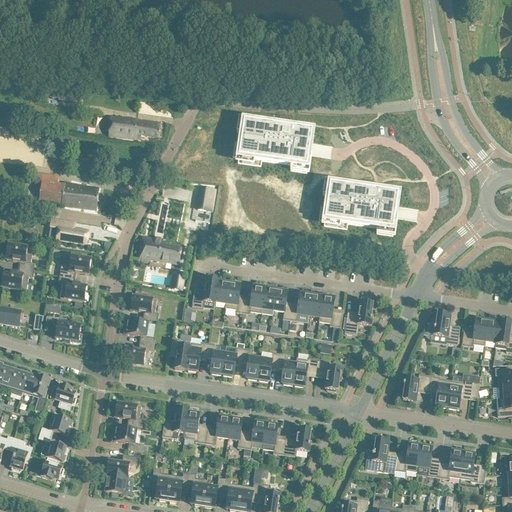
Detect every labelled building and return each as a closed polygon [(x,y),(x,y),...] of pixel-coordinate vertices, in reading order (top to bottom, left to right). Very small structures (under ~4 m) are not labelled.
[(80,96),(51,92),(50,99),(59,100),(58,102),(79,105),(80,96)] [(111,118),(109,137),(141,140),(141,137),(159,139),(161,124),(111,118)] [(244,123),(239,158),(307,168),(312,133),(244,123)] [(36,174),(34,186),(41,187),(40,197),(39,202),(63,205),(65,205),(65,207),(96,211),(99,190),(87,188),(71,185),(65,184),(65,186),(58,185),(59,177),(43,175),(36,174)] [(330,186),(325,221),(393,231),(399,195),(330,186)] [(201,190),(198,211),(211,213),(215,192),(201,190)] [(26,218),(6,214),(4,224),(25,227),(26,218)] [(55,220),(53,228),(61,230),(59,243),(90,248),(92,233),(73,230),(74,223),(55,220)] [(142,239),(138,262),(150,264),(150,267),(158,268),(159,262),(179,266),(183,247),(163,244),(163,241),(142,239)] [(20,264),(20,270),(34,272),(35,265),(31,265),(33,250),(9,246),(9,248),(8,247),(7,254),(8,254),(7,261),(13,262),(13,263),(20,264)] [(72,258),(71,267),(62,265),(60,278),(74,280),(75,274),(83,276),(83,275),(89,276),(90,269),(91,269),(92,262),(91,262),(91,261),(72,258)] [(33,279),(34,272),(20,270),(19,276),(11,274),(11,275),(5,274),(4,281),(2,281),(1,288),(3,288),(2,289),(26,293),(29,278),(33,279)] [(73,286),(74,280),(60,278),(58,285),(63,285),(60,300),(84,304),(85,302),(86,303),(87,296),(86,296),(87,288),(81,288),(81,287),(73,286)] [(174,280),(173,291),(186,294),(188,282),(174,280)] [(204,303),(215,305),(218,282),(206,280),(204,296),(194,294),(192,308),(203,310),(204,303)] [(225,310),(229,284),(222,283),(222,284),(218,284),(219,282),(218,282),(215,305),(215,304),(226,305),(225,310)] [(238,285),(229,284),(225,310),(236,312),(236,314),(243,315),(245,302),(239,301),(241,287),(238,286),(238,285)] [(261,315),(265,290),(263,290),(263,289),(256,288),(255,289),(253,289),(251,303),(245,302),(243,315),(250,316),(250,314),(261,315)] [(272,317),(273,312),(276,291),(269,290),(269,291),(265,290),(261,315),(272,317)] [(285,292),(276,291),(273,312),(284,314),(283,321),(290,322),(292,308),(286,308),(288,294),(285,293),(285,292)] [(309,317),(312,296),(303,295),(303,296),(300,295),(298,309),(292,308),(290,322),(297,323),(298,316),(309,317)] [(319,324),(323,299),(319,298),(319,297),(312,296),(309,317),(320,319),(319,324)] [(132,305),(131,312),(144,314),(143,320),(158,322),(159,315),(155,314),(157,301),(133,297),(133,298),(131,298),(130,305),(132,305)] [(325,299),(323,299),(319,324),(330,325),(330,328),(341,330),(343,316),(333,314),(335,301),(333,300),(332,299),(326,298),(325,299)] [(358,318),(347,317),(345,316),(343,330),(345,330),(345,335),(356,337),(358,326),(371,328),(372,321),(371,321),(373,306),(371,306),(371,305),(362,303),(362,305),(360,304),(358,318)] [(11,328),(19,329),(22,314),(0,310),(0,326),(5,327),(5,328),(11,328)] [(432,323),(425,336),(433,337),(447,339),(446,345),(457,347),(459,333),(449,331),(451,317),(448,317),(449,316),(440,315),(440,316),(438,316),(437,323),(432,323)] [(34,331),(42,332),(44,318),(36,317),(34,331)] [(59,320),(47,318),(45,332),(56,334),(55,340),(70,342),(70,344),(81,346),(83,336),(80,336),(81,327),(81,324),(72,323),(71,326),(58,324),(59,320)] [(485,343),(488,322),(479,320),(479,322),(476,321),(474,335),(464,334),(462,347),(473,349),(473,346),(484,348),(485,343)] [(141,338),(140,344),(154,346),(155,339),(146,338),(148,324),(127,321),(127,322),(126,322),(125,329),(126,329),(125,336),(141,338)] [(495,349),(499,323),(498,324),(495,324),(495,323),(488,322),(485,343),(496,344),(495,349)] [(511,325),(499,323),(495,349),(506,351),(506,354),(511,354),(511,340),(509,340),(511,325)] [(186,372),(190,349),(189,349),(190,344),(179,342),(180,341),(172,340),(170,354),(177,355),(175,370),(186,372)] [(153,354),(154,346),(140,344),(139,351),(125,349),(124,356),(123,355),(122,362),(123,362),(123,363),(144,366),(146,352),(153,354)] [(200,358),(206,359),(208,345),(202,344),(201,346),(190,344),(190,349),(186,372),(196,373),(196,372),(198,372),(200,358)] [(222,376),(225,356),(214,354),(215,346),(208,345),(206,359),(213,360),(211,374),(212,374),(212,376),(221,377),(221,375),(222,376)] [(452,349),(450,361),(458,362),(459,350),(452,349)] [(236,363),(242,364),(244,351),(237,350),(236,357),(225,356),(222,376),(224,376),(223,377),(232,378),(232,377),(234,377),(236,363)] [(258,381),(261,361),(250,359),(251,352),(244,351),(242,364),(248,365),(246,379),(248,379),(248,381),(256,382),(256,381),(258,381)] [(272,369),(278,370),(280,356),(273,355),(272,362),(261,361),(258,381),(259,381),(259,382),(267,384),(268,382),(270,383),(272,369)] [(293,386),(297,360),(296,366),(285,364),(286,357),(280,356),(278,370),(284,370),(282,384),(284,385),(283,386),(292,387),(292,386),(293,386)] [(307,374),(317,375),(319,361),(308,360),(308,362),(297,360),(293,386),(295,386),(295,388),(303,389),(303,387),(305,388),(307,374)] [(330,363),(319,361),(317,375),(327,377),(325,391),(327,391),(327,392),(335,393),(336,392),(338,393),(340,378),(341,378),(342,371),(329,369),(330,363)] [(12,391),(18,372),(18,373),(15,372),(15,371),(8,369),(2,388),(12,391)] [(498,378),(499,389),(511,387),(511,376),(509,376),(509,370),(495,370),(495,378),(498,378)] [(23,394),(28,375),(21,373),(21,374),(18,373),(18,372),(12,391),(11,395),(22,398),(23,394)] [(38,380),(35,379),(36,378),(28,375),(23,394),(33,397),(38,380)] [(418,390),(428,392),(430,378),(419,376),(418,382),(405,380),(404,387),(405,388),(403,402),(405,402),(405,404),(413,405),(413,404),(416,404),(418,390)] [(447,409),(451,383),(440,381),(440,379),(430,378),(428,392),(438,393),(436,407),(437,407),(437,408),(446,410),(446,408),(447,409)] [(46,395),(49,383),(50,382),(39,379),(38,380),(33,397),(39,399),(35,412),(43,414),(49,396),(46,395)] [(461,396),(471,398),(473,384),(462,382),(462,384),(451,383),(447,409),(449,409),(448,410),(457,411),(457,410),(459,410),(461,396)] [(480,385),(473,384),(471,398),(478,399),(480,385)] [(71,406),(72,407),(73,406),(75,407),(77,400),(75,400),(76,395),(71,393),(72,391),(62,387),(61,390),(60,390),(54,388),(50,400),(61,403),(59,409),(69,412),(71,406)] [(511,387),(499,389),(499,400),(511,399),(511,387)] [(511,399),(499,400),(500,401),(504,400),(505,411),(497,411),(498,419),(511,418),(511,411),(511,399)] [(116,411),(115,418),(129,420),(128,427),(142,429),(143,422),(139,421),(141,407),(117,404),(117,405),(116,405),(115,411),(116,411)] [(164,425),(162,439),(178,441),(179,435),(185,435),(184,440),(188,413),(177,411),(174,426),(164,425)] [(189,413),(188,413),(184,440),(195,442),(195,444),(205,446),(208,431),(198,430),(200,416),(198,416),(198,414),(190,413),(190,414),(189,414),(189,413)] [(52,432),(42,429),(40,435),(51,438),(53,433),(67,437),(68,436),(69,436),(71,429),(70,429),(72,423),(61,420),(62,418),(53,416),(50,427),(53,428),(52,432)] [(228,440),(231,420),(229,420),(230,419),(221,418),(221,419),(219,419),(217,433),(208,431),(205,446),(216,447),(217,439),(228,440)] [(232,421),(231,420),(228,440),(239,442),(238,450),(245,451),(247,437),(241,436),(243,422),(241,422),(241,420),(233,419),(232,421)] [(264,446),(267,426),(265,425),(265,424),(257,423),(257,424),(255,424),(253,438),(247,437),(245,451),(251,452),(252,449),(263,450),(264,446)] [(268,426),(267,426),(264,446),(275,447),(273,456),(284,457),(286,443),(276,441),(278,427),(276,427),(277,426),(268,424),(268,426)] [(136,431),(116,428),(115,429),(114,429),(113,436),(114,437),(113,443),(129,445),(128,451),(143,453),(144,447),(134,445),(136,431)] [(296,444),(286,443),(284,457),(295,459),(296,452),(309,454),(310,447),(309,446),(311,432),(309,432),(309,430),(300,429),(300,430),(298,430),(296,444)] [(50,444),(51,438),(40,435),(38,441),(50,444)] [(0,463),(4,450),(10,452),(14,440),(8,438),(7,441),(0,439),(0,463)] [(25,443),(14,440),(10,452),(16,454),(11,469),(12,469),(12,471),(21,474),(22,472),(23,472),(25,464),(27,465),(32,450),(24,447),(25,443)] [(378,442),(376,442),(374,456),(373,456),(372,462),(367,461),(365,471),(376,473),(378,464),(385,465),(384,471),(395,473),(397,459),(387,457),(389,443),(387,443),(387,442),(379,441),(378,442)] [(68,450),(52,445),(51,449),(44,447),(41,457),(48,459),(59,462),(63,464),(65,458),(66,459),(69,451),(68,451),(68,450)] [(417,474),(421,448),(419,448),(419,447),(411,445),(411,447),(409,446),(407,460),(397,459),(395,473),(406,474),(406,472),(417,474)] [(422,448),(421,448),(417,474),(418,468),(429,470),(427,478),(438,480),(440,465),(430,464),(432,450),(430,449),(431,448),(422,447),(422,448)] [(460,480),(463,454),(462,454),(462,453),(454,452),(453,453),(452,453),(450,466),(440,465),(438,480),(448,481),(449,479),(460,480)] [(465,455),(463,454),(460,480),(471,482),(470,484),(477,485),(479,471),(473,470),(475,456),(473,456),(473,454),(465,453),(465,455)] [(109,462),(107,475),(128,478),(130,465),(137,466),(138,459),(123,457),(123,464),(109,462)] [(509,476),(504,477),(511,476),(511,458),(500,459),(500,466),(508,466),(509,476)] [(57,468),(59,462),(48,459),(44,469),(38,467),(35,476),(53,482),(54,480),(59,481),(60,477),(62,477),(64,471),(62,470),(57,468)] [(168,503),(172,477),(160,475),(161,471),(154,470),(152,484),(158,485),(156,500),(160,501),(159,502),(168,503)] [(486,472),(479,471),(477,485),(484,486),(486,472)] [(128,479),(128,478),(107,475),(107,476),(108,476),(106,493),(124,496),(127,479),(128,479)] [(182,488),(188,489),(190,476),(183,475),(183,479),(172,477),(168,503),(176,505),(176,503),(180,504),(182,488)] [(206,488),(207,482),(196,481),(196,477),(190,476),(188,489),(194,490),(191,506),(195,506),(195,507),(203,509),(206,488)] [(217,493),(223,494),(225,481),(219,480),(217,490),(206,488),(203,509),(211,510),(211,509),(215,509),(217,493)] [(143,481),(142,489),(150,490),(151,482),(143,481)] [(238,511),(242,487),(231,486),(231,482),(225,481),(223,494),(229,495),(226,511),(230,511),(229,511),(238,511)] [(250,511),(252,498),(258,499),(260,485),(254,484),(253,489),(242,487),(238,511),(250,511)] [(268,486),(260,485),(258,499),(265,500),(263,511),(276,511),(278,503),(279,504),(280,497),(279,496),(280,491),(268,490),(268,486)] [(511,487),(504,488),(504,489),(509,488),(510,499),(502,500),(503,506),(511,505),(511,487)] [(357,503),(345,501),(344,506),(343,506),(341,511),(367,511),(369,501),(357,499),(357,503)] [(390,511),(391,509),(380,507),(380,503),(374,502),(372,511),(390,511)]
